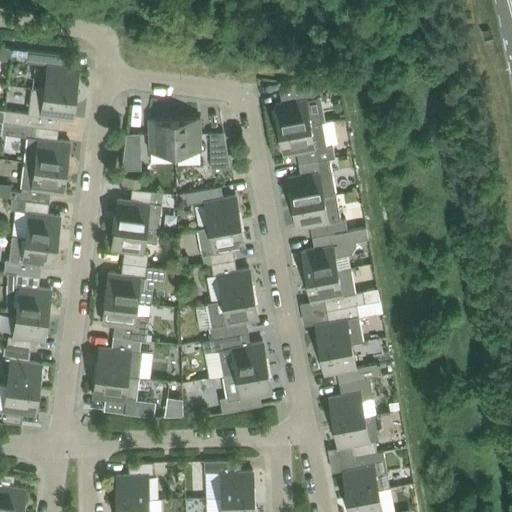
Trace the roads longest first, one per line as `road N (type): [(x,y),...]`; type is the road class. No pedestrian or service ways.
road 1 (residential): [(295,428),(235,121),(213,99),(99,86)]
road 2 (residential): [(53,446),(99,86)]
road 3 (residential): [(89,444),(267,428)]
road 4 (residential): [(99,86),(90,29),(0,18)]
